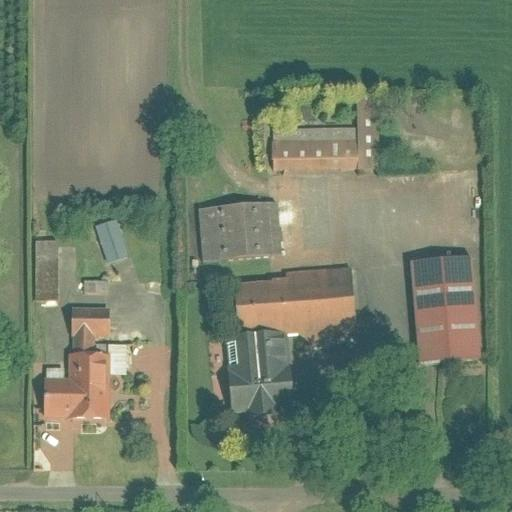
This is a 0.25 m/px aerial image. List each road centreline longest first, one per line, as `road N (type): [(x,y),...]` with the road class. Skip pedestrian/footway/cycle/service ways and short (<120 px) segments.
road 1 (unclassified): [(0,486),(257,487)]
road 2 (unclassified): [(257,487),(511,488)]
